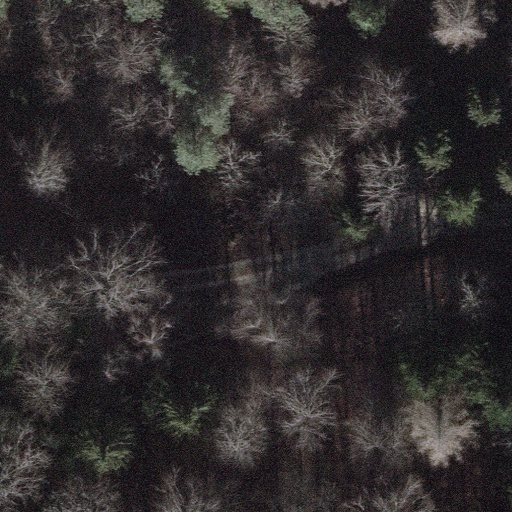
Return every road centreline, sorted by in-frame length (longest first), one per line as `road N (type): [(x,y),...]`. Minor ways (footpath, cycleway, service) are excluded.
road 1 (track): [(0,283),(324,264),(475,208),(511,207)]
road 2 (track): [(324,264),(0,390)]
